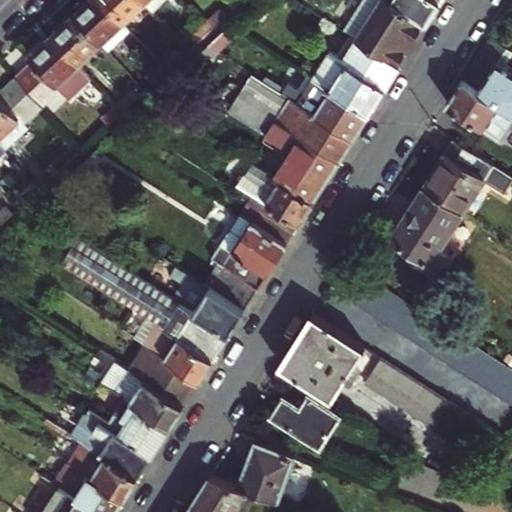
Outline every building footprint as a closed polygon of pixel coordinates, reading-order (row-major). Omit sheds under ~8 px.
[(122,34),(129,28),(124,23),(103,0),(89,0),(85,5),(76,13),(100,39),(114,26),(122,34)] [(147,1),(146,0),(103,0),(124,23),(147,1)] [(146,0),(147,1),(155,10),(165,0),(146,0)] [(414,44),(427,25),(388,0),(364,0),(345,32),(356,39),(363,43),(400,67),(414,44)] [(388,0),(427,25),(435,12),(440,4),(434,0),(388,0)] [(227,14),(220,6),(205,20),(212,27),(227,14)] [(65,23),(54,34),(77,60),(100,39),(76,13),(65,23)] [(205,20),(190,34),(197,41),(212,27),(205,20)] [(122,34),(114,26),(100,39),(108,47),(122,34)] [(237,35),(227,28),(208,46),(218,52),(237,35)] [(16,75),(44,104),(61,88),(70,97),(93,76),(77,60),(54,34),(34,52),(30,56),(33,59),(16,75)] [(511,67),(507,64),(511,57),(511,49),(490,36),(476,58),(463,78),(511,109),(511,67)] [(363,43),(356,39),(342,60),(349,65),(363,43)] [(386,88),(400,67),(363,43),(349,65),(342,60),(334,55),(318,79),(371,113),(386,88)] [(183,54),(176,46),(160,61),(167,69),(183,54)] [(218,52),(208,46),(201,53),(213,60),(218,52)] [(312,76),(318,79),(334,55),(328,51),(312,76)] [(147,73),(154,81),(167,69),(160,61),(147,73)] [(284,93),(253,74),(239,95),(341,160),(347,150),(355,138),(284,93)] [(284,93),(355,138),(362,126),(371,113),(318,79),(312,76),(310,74),(299,91),(289,85),(284,93)] [(24,122),(44,104),(16,75),(0,89),(0,138),(7,145),(28,126),(24,122)] [(511,121),(511,109),(463,78),(454,92),(448,103),(502,137),(511,121)] [(139,95),(132,87),(116,102),(123,109),(139,95)] [(326,183),(341,160),(239,95),(230,110),(272,137),(255,164),(314,201),(326,183)] [(104,114),(110,121),(123,109),(116,102),(104,114)] [(511,176),(454,140),(437,167),(424,187),(462,211),(483,177),(503,189),(511,176)] [(314,201),(255,164),(240,154),(227,175),(253,192),(275,206),(301,222),(306,213),(314,201)] [(102,165),(88,156),(73,170),(87,179),(102,165)] [(58,169),(51,161),(35,176),(42,183),(58,169)] [(87,179),(73,170),(58,183),(74,193),(87,179)] [(35,176),(19,190),(26,198),(42,183),(35,176)] [(393,237),(420,254),(417,259),(435,270),(449,248),(441,243),(462,211),(424,187),(406,215),(393,237)] [(240,214),(261,227),(268,216),(275,206),(253,192),(240,214)] [(0,207),(0,221),(12,210),(6,203),(0,207)] [(297,227),(301,222),(275,206),(268,216),(294,233),(297,227)] [(20,233),(42,212),(34,207),(12,227),(20,233)] [(218,262),(259,287),(270,269),(287,243),(261,227),(240,214),(212,258),(218,262)] [(268,216),(261,227),(287,243),(291,237),(294,233),(268,216)] [(20,233),(12,227),(0,238),(0,249),(3,252),(22,234),(20,233)] [(70,230),(54,255),(63,260),(79,236),(70,230)] [(230,332),(160,287),(79,236),(63,260),(149,315),(214,356),(221,346),(230,332)] [(205,282),(218,262),(212,258),(189,243),(176,264),(205,282)] [(218,262),(205,282),(245,308),(251,298),(259,287),(218,262)] [(331,285),(511,400),(511,368),(345,263),(331,285)] [(205,282),(176,264),(160,287),(230,332),(237,321),(245,308),(205,282)] [(342,382),(365,346),(313,313),(292,346),(281,364),(332,397),(342,382)] [(214,356),(149,315),(136,336),(145,342),(200,378),(206,369),(214,356)] [(198,382),(200,378),(145,342),(142,347),(198,382)] [(372,350),(365,346),(342,382),(349,387),(372,350)] [(198,382),(142,347),(129,366),(185,402),(190,394),(198,382)] [(178,413),(185,402),(129,366),(100,348),(96,354),(112,365),(102,380),(125,394),(171,424),(178,413)] [(480,419),(381,356),(365,381),(464,444),(480,419)] [(159,442),(171,424),(125,394),(106,424),(152,453),(159,442)] [(307,394),(300,406),(284,396),(278,405),(272,415),(319,445),(339,415),(307,394)] [(84,410),(71,431),(75,434),(139,474),(145,464),(152,453),(106,424),(84,410)] [(479,463),(499,431),(481,420),(461,452),(479,463)] [(132,484),(139,474),(75,434),(62,455),(125,496),(132,484)] [(280,498),(296,454),(256,439),(247,464),(240,484),(248,487),(255,489),(280,498)] [(62,455),(48,477),(59,483),(103,511),(114,511),(119,505),(125,496),(62,455)] [(431,495),(445,470),(411,458),(396,482),(431,495)] [(240,484),(210,473),(203,485),(193,500),(211,511),(237,511),(234,509),(248,487),(240,484)] [(103,511),(59,483),(41,511),(103,511)] [(248,487),(234,509),(237,511),(240,511),(255,489),(248,487)] [(211,511),(193,500),(185,511),(211,511)]
